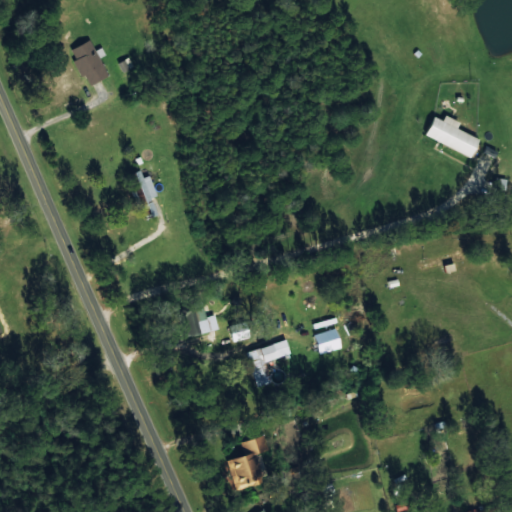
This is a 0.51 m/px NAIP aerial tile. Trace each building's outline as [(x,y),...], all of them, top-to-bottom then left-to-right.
[(98,58),(104,55),(100,47),(94,50),(88,40),(67,51),(81,77),(84,75),(89,85),(108,76),(98,58)] [(117,63),(123,72),(132,66),(127,57),(117,63)] [(478,138),(456,129),(459,121),(443,115),(441,120),(432,116),(424,137),(470,156),(478,138)] [(148,175),(142,177),(139,170),(127,174),(144,216),(155,212),(150,198),(156,195),(148,175)] [(416,263),(418,272),(463,260),(461,250),(416,263)] [(179,332),(213,327),(207,300),(175,304),(179,332)] [(259,339),(235,346),(249,383),(263,377),(257,357),(263,354),(259,339)] [(226,459),(234,490),(266,481),(258,451),(267,449),(263,434),(239,441),(243,454),(226,459)]
